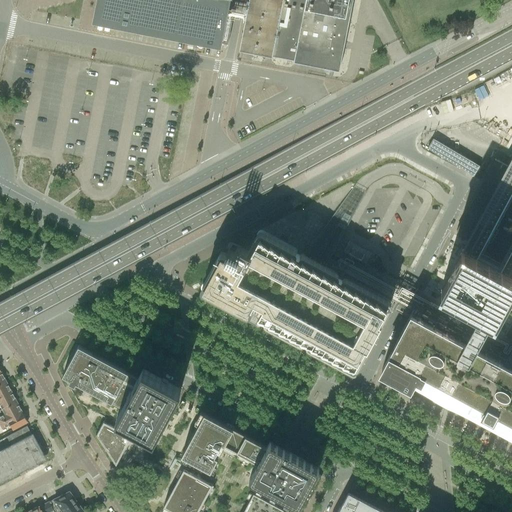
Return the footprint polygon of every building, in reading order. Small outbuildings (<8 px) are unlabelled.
[(97,0),(93,23),(220,47),(228,5),(229,1),(227,1),(227,0),(97,0)] [(248,0),(239,51),(272,57),(272,56),(293,60),(293,61),(319,66),(339,70),(340,63),(352,0),(248,0)] [(433,138),(427,148),(473,176),(479,166),(433,138)] [(493,317),(511,281),(511,154),(462,248),(440,288),(481,310),(493,316),(493,317)] [(307,260),(271,241),(272,240),(270,239),(270,240),(266,238),(261,235),(261,234),(258,233),(248,250),(243,247),(243,246),(242,246),(242,247),(237,245),(234,252),(228,249),(226,254),(223,252),(222,252),(221,252),(220,252),(220,253),(202,286),(205,287),(206,287),(215,291),(215,292),(216,293),(217,292),(226,297),(225,298),(227,299),(227,298),(236,303),(236,304),(237,305),(238,304),(240,305),(247,308),(246,309),(248,310),(248,309),(257,314),(257,315),(258,316),(258,315),(268,320),(268,321),(269,322),(269,321),(278,326),(279,327),(280,326),(284,328),(289,331),(289,332),(290,333),(290,332),(300,337),(299,338),(300,338),(301,338),(310,343),(310,344),(318,348),(321,349),(320,350),(321,350),(331,355),(332,356),(341,360),(343,361),(347,363),(348,364),(349,361),(353,363),(352,366),(355,368),(370,340),(389,305),(378,299),(352,284),(321,267),(307,260)] [(511,369),(504,365),(481,353),(474,349),(411,315),(381,371),(452,409),(504,437),(511,441),(511,369)] [(114,422),(137,376),(79,345),(62,375),(78,403),(106,417),(114,422)] [(137,376),(114,422),(133,432),(136,427),(155,437),(174,401),(180,390),(181,389),(181,387),(180,387),(179,386),(169,381),(168,380),(167,380),(158,375),(157,374),(156,374),(146,368),(145,368),(144,367),(143,367),(142,369),(138,377),(137,376)] [(0,397),(12,392),(6,382),(0,385),(0,397)] [(0,406),(2,410),(17,402),(12,392),(0,397),(0,406)] [(0,416),(0,422),(22,412),(17,402),(2,410),(4,414),(0,416)] [(22,412),(0,422),(0,425),(2,429),(10,425),(12,430),(27,422),(22,412)] [(198,424),(195,429),(196,429),(195,429),(181,455),(189,459),(206,468),(210,470),(224,444),(256,461),(265,445),(204,412),(198,424)] [(133,432),(114,422),(106,417),(104,421),(97,434),(116,464),(133,432)] [(10,446),(4,449),(0,451),(0,482),(23,470),(46,459),(37,441),(35,436),(34,437),(32,433),(31,434),(27,426),(6,436),(11,445),(10,446)] [(247,478),(304,509),(322,476),(316,473),(319,467),(269,440),(266,446),(265,445),(256,461),(254,466),(247,478)] [(256,461),(220,442),(206,468),(185,457),(180,466),(193,474),(180,499),(197,508),(194,511),(302,511),(304,508),(247,478),(256,461)] [(387,511),(348,491),(337,511),(387,511)] [(39,506),(42,511),(51,511),(53,511),(54,511),(61,511),(77,501),(70,492),(68,492),(39,506)] [(77,501),(61,511),(82,511),(84,511),(83,510),(83,509),(82,506),(80,506),(77,502),(77,501)]
